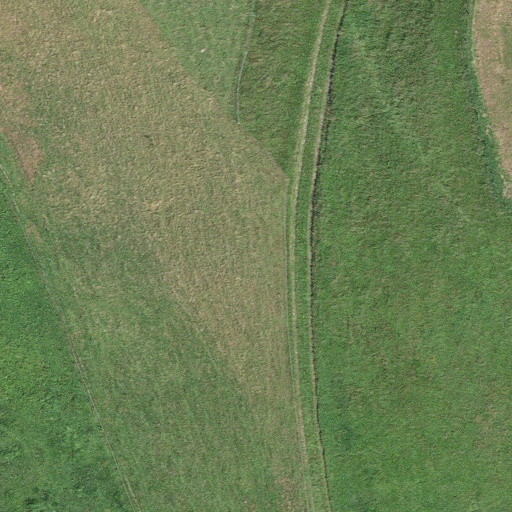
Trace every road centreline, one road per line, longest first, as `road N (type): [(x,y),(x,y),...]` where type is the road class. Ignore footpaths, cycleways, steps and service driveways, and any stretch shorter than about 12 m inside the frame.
road 1 (track): [(332,511),(319,405),(322,254),(341,116),(376,0)]
road 2 (track): [(0,159),(155,511)]
